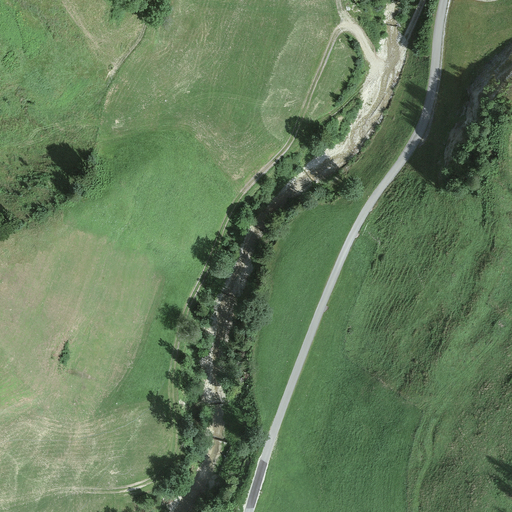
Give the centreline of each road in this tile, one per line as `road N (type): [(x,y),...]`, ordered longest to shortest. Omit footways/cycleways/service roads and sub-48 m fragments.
road 1 (track): [(0,509),(50,493),(140,489),(160,478),(176,441),(175,343),(235,201),(285,148),(337,31),(356,31),(382,69),(421,0)]
road 2 (unclassified): [(444,0),(426,115),(345,247),(248,511)]
